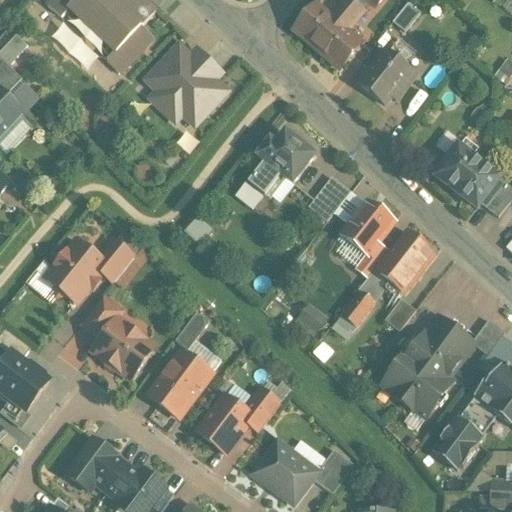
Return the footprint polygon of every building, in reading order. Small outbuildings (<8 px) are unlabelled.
[(56,0),(48,9),(62,21),(65,17),(77,26),(101,49),(111,60),(107,63),(119,77),(154,40),(141,29),(156,15),(140,0),(56,0)] [(316,8),(294,34),(317,53),(355,7),(346,0),(345,0),(329,19),(316,8)] [(363,0),(375,10),(383,0),(363,0)] [(355,7),(317,53),(340,72),(362,46),(348,35),(365,15),(355,7)] [(408,7),(393,25),(405,35),(421,16),(408,7)] [(191,58),(180,48),(146,85),(157,95),(148,105),(176,130),(183,123),(195,134),(230,96),(220,87),(227,78),(197,51),(191,58)] [(417,78),(386,53),(359,87),(385,108),(392,100),(396,104),(417,78)] [(22,82),(0,60),(0,94),(6,100),(22,82)] [(0,142),(24,117),(6,100),(0,94),(0,142)] [(286,135),(279,143),(274,139),(258,160),(265,166),(248,186),(254,191),(255,190),(265,199),(281,178),(293,187),(315,159),(286,135)] [(471,159),(469,162),(457,152),(436,180),(477,212),(500,182),(471,159)] [(0,197),(11,183),(0,173),(0,197)] [(332,182),(316,202),(334,217),(350,196),(332,182)] [(511,191),(505,186),(486,211),(499,221),(511,202),(511,191)] [(228,189),(217,202),(226,210),(237,196),(228,189)] [(334,217),(316,202),(310,210),(328,224),(334,217)] [(369,205),(342,239),(369,259),(395,226),(369,205)] [(376,271),(375,273),(391,286),(405,296),(435,258),(405,234),(376,271)] [(100,263),(76,244),(46,282),(55,290),(57,301),(68,300),(77,307),(96,284),(94,282),(98,278),(106,268),(100,263)] [(135,261),(115,246),(100,263),(106,268),(98,278),(112,290),(135,261)] [(365,262),(347,285),(359,294),(375,273),(376,271),(365,262)] [(375,273),(359,294),(360,295),(341,319),(356,331),(391,286),(375,273)] [(104,300),(81,328),(101,344),(117,322),(118,323),(124,316),(104,300)] [(416,314),(401,303),(385,324),(400,335),(416,314)] [(197,316),(175,345),(188,354),(210,325),(197,316)] [(439,321),(428,336),(426,335),(412,355),(409,353),(383,388),(395,398),(394,399),(413,414),(414,412),(427,421),(453,385),(449,382),(474,348),(475,348),(472,346),(439,321)] [(118,323),(117,322),(101,344),(93,355),(106,364),(107,368),(115,374),(119,374),(132,383),(153,354),(152,353),(151,348),(118,323)] [(506,336),(488,323),(472,346),(475,348),(474,348),(488,359),(506,336)] [(32,351),(6,332),(0,340),(0,349),(11,357),(12,356),(22,364),(32,351)] [(22,364),(12,356),(11,357),(0,371),(0,394),(10,403),(22,411),(27,415),(49,384),(43,379),(44,378),(30,367),(29,369),(22,364)] [(211,378),(182,356),(150,400),(179,422),(211,378)] [(511,374),(505,369),(480,403),(511,426),(511,374)] [(261,393),(245,415),(251,420),(246,426),(259,436),(281,408),(261,393)] [(225,400),(198,436),(226,457),(242,436),(240,434),(246,426),(251,420),(245,415),(225,400)] [(22,411),(10,403),(0,417),(12,425),(22,411)] [(458,476),(483,441),(458,422),(432,458),(458,476)] [(94,443),(67,478),(90,495),(95,487),(116,460),(94,443)] [(318,476),(277,445),(253,478),(294,509),(314,483),(319,476),(318,476)] [(334,454),(318,476),(319,476),(314,483),(333,498),(354,469),(334,454)] [(116,460),(95,487),(107,496),(128,469),(116,460)] [(128,469),(107,496),(119,505),(140,478),(128,469)] [(119,505),(116,509),(120,511),(149,511),(165,491),(143,474),(140,478),(119,505)] [(509,484),(492,483),(491,497),(511,498),(511,488),(509,488),(509,484)] [(511,498),(491,497),(490,511),(496,511),(507,511),(508,508),(511,508),(511,498)]
